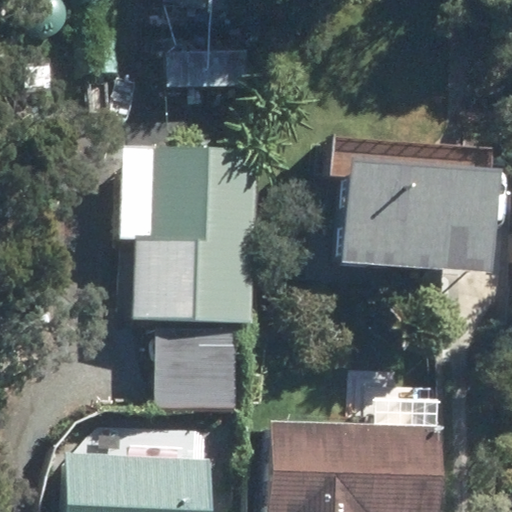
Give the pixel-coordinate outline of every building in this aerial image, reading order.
[(223,17),(247,19),(248,0),(152,0),(151,12),(193,15),(192,25),(223,28),(223,17)] [(511,0),(495,0),(495,38),(511,38),(511,0)] [(178,90),(235,92),(236,57),(155,54),(153,94),(178,95),(178,90)] [(153,407),(231,409),(233,323),(249,323),(253,149),(125,146),(123,238),(135,238),(133,320),(155,321),(153,407)] [(339,273),(489,283),(497,176),(347,166),(339,273)] [(268,428),(265,511),(434,511),(438,435),(268,428)] [(208,511),(210,458),(62,454),(60,511),(208,511)]
